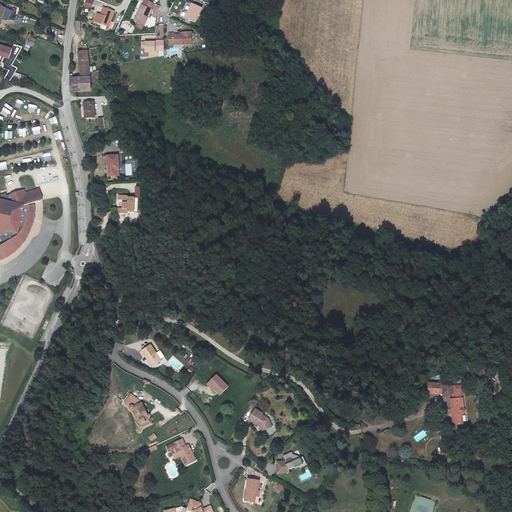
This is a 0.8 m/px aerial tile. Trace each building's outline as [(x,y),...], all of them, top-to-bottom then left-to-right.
[(87,0),(85,7),(92,10),(96,0),(87,0)] [(155,7),(142,1),(133,18),(144,23),(150,13),(152,14),(155,7)] [(191,3),(185,16),(196,20),(201,9),(197,8),(198,6),(191,3)] [(8,20),(13,11),(0,5),(0,20),(1,17),(8,20)] [(93,20),(106,26),(108,21),(112,23),(116,15),(103,10),(101,15),(96,13),(93,20)] [(169,33),(169,44),(190,45),(190,31),(180,30),(180,35),(172,34),(172,33),(169,33)] [(33,47),(35,43),(27,40),(23,50),(28,52),(30,46),(33,47)] [(157,43),(142,42),(142,49),(147,49),(147,52),(163,52),(163,41),(157,40),(157,43)] [(14,48),(0,43),(0,54),(3,55),(11,58),(14,48)] [(96,89),(101,89),(101,77),(103,76),(103,74),(103,72),(89,72),(88,52),(79,53),(80,78),(70,78),(69,91),(91,91),(91,81),(95,81),(96,89)] [(26,81),(27,76),(15,72),(13,78),(26,81)] [(101,77),(101,89),(116,88),(116,86),(116,76),(103,76),(101,77)] [(89,107),(89,119),(98,118),(98,107),(89,107)] [(9,118),(9,126),(17,126),(17,118),(9,118)] [(111,158),(111,169),(121,169),(122,156),(121,156),(121,150),(113,150),(111,158)] [(133,163),(125,164),(125,175),(133,175),(133,163)] [(5,252),(8,257),(12,254),(17,251),(20,248),(25,243),(27,239),(30,233),(34,224),(35,217),(36,202),(41,200),(37,189),(26,192),(25,189),(6,194),(0,193),(0,236),(4,244),(3,245),(7,251),(5,252)] [(122,208),(122,213),(132,213),(132,211),(138,211),(138,197),(132,197),(132,195),(122,195),(122,200),(125,200),(125,208),(122,208)] [(164,364),(154,348),(142,356),(144,360),(147,358),(154,370),(164,364)] [(189,356),(186,360),(191,365),(195,360),(189,356)] [(177,372),(182,366),(172,357),(167,363),(177,372)] [(231,387),(218,375),(208,386),(214,392),(216,389),(223,396),(231,387)] [(193,376),(191,379),(198,384),(200,382),(193,376)] [(443,386),(431,386),(431,396),(443,395),(443,397),(452,397),(452,398),(449,399),(449,409),(453,409),(454,414),(459,414),(459,404),(457,404),(457,397),(461,397),(460,388),(444,388),(443,386)] [(187,388),(180,392),(184,397),(190,393),(187,388)] [(135,422),(134,423),(136,427),(139,429),(141,429),(147,426),(146,424),(148,420),(146,418),(143,417),(139,406),(129,398),(122,408),(126,411),(128,414),(131,413),(135,422)] [(256,413),(249,424),(257,429),(259,424),(265,428),(270,434),(277,425),(272,419),(265,415),(264,417),(256,413)] [(149,423),(148,420),(146,424),(147,426),(141,429),(139,429),(136,427),(134,423),(133,424),(132,424),(134,429),(133,434),(135,437),(139,435),(140,434),(141,431),(150,426),(150,424),(149,423)] [(417,442),(427,435),(424,430),(413,437),(417,442)] [(151,441),(157,438),(155,433),(148,436),(151,441)] [(188,454),(185,447),(182,441),(173,445),(165,448),(168,453),(176,449),(184,468),(196,462),(192,452),(188,454)] [(277,470),(290,473),(290,468),(299,461),(294,455),(288,460),(278,459),(277,470)] [(290,468),(290,473),(301,465),(299,461),(290,468)] [(311,476),(314,482),(319,480),(317,474),(311,476)] [(243,501),(252,503),(253,492),(256,492),(257,482),(245,480),(243,501)] [(188,507),(192,511),(191,511),(203,511),(201,509),(199,506),(201,505),(198,502),(188,502),(188,507)] [(210,503),(205,506),(210,511),(212,511),(215,510),(210,503)]
